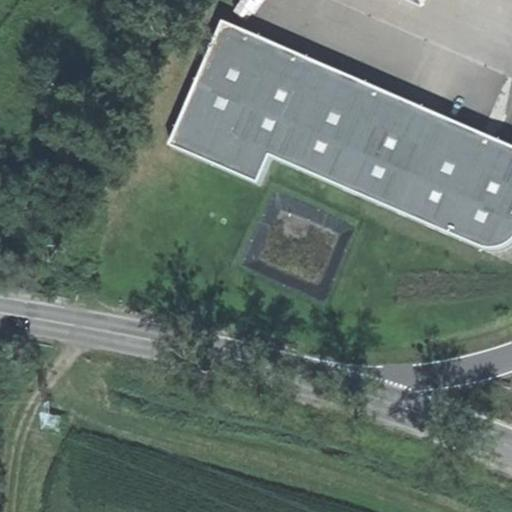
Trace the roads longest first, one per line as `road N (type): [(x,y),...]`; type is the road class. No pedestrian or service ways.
road 1 (secondary): [(0,314),(197,348),(371,396)]
road 2 (secondary): [(371,396),(511,446)]
road 3 (secondary): [(511,355),(371,396)]
